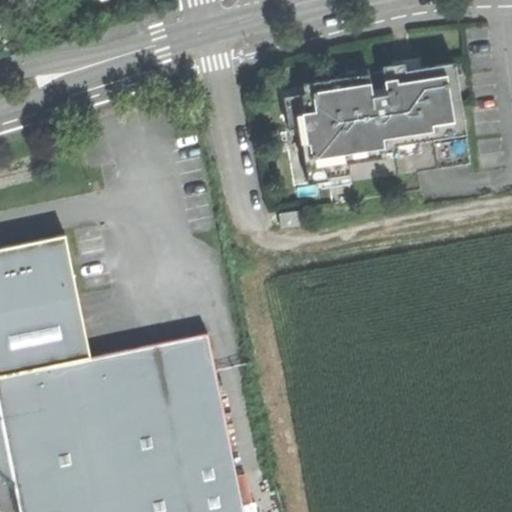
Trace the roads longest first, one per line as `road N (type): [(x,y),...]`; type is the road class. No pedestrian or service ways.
road 1 (track): [(248,214),(259,233),(285,243),(511,203)]
road 2 (residential): [(210,32),(248,214)]
road 3 (residential): [(210,32),(336,0)]
